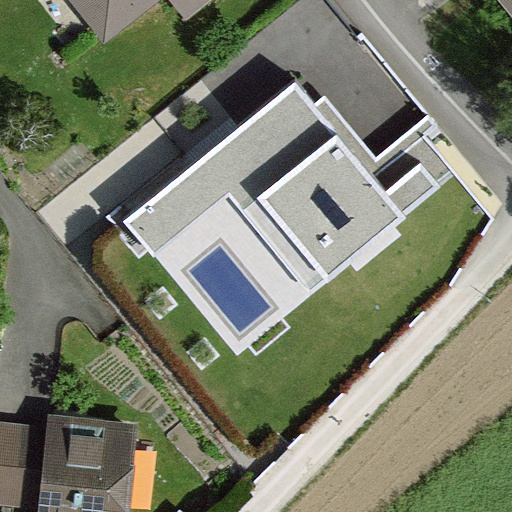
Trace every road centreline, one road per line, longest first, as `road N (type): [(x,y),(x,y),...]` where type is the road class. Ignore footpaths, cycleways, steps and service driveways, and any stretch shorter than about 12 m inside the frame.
road 1 (track): [(511,249),(254,511)]
road 2 (residential): [(511,173),(372,0)]
